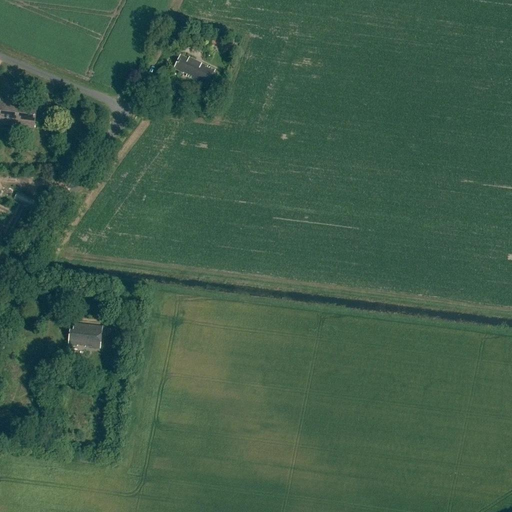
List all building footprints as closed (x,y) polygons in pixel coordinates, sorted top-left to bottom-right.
[(213,36),(212,44),(225,47),(225,50),(232,51),(234,40),(213,36)] [(181,56),(174,70),(187,76),(186,77),(207,87),(215,71),(189,59),(188,60),(181,56)] [(191,95),(181,90),(175,104),(184,109),(191,95)] [(0,99),(0,124),(33,129),(37,104),(0,99)] [(69,331),(67,346),(99,349),(102,328),(73,325),(73,332),(69,331)]
